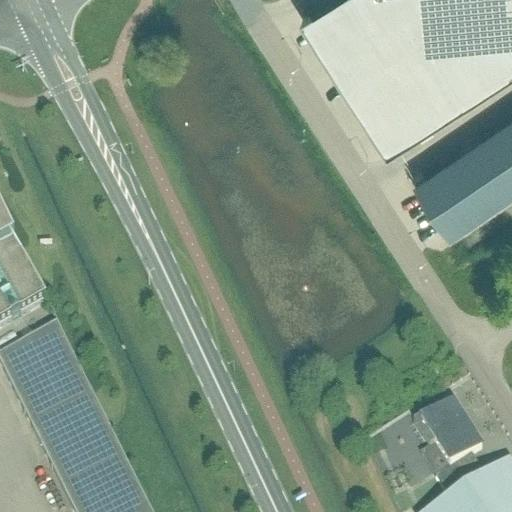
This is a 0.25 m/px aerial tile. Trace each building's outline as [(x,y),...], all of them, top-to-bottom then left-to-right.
[(511,0),(328,0),(306,14),(391,146),(511,67),(511,0)] [(511,192),(511,118),(414,185),(449,236),(511,192)] [(0,331),(46,306),(11,244),(11,243),(0,224),(0,331)] [(148,511),(55,325),(0,356),(0,368),(71,511),(148,511)] [(428,417),(412,426),(429,452),(434,448),(449,472),(456,468),(469,489),(434,511),(511,511),(511,469),(509,464),(485,480),(471,458),(481,452),(452,406),(430,420),(428,417)]
